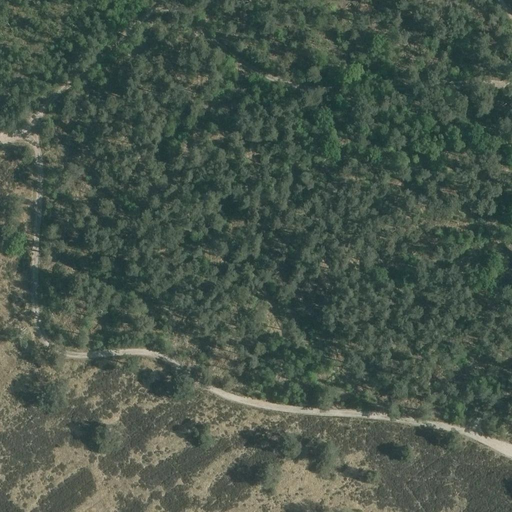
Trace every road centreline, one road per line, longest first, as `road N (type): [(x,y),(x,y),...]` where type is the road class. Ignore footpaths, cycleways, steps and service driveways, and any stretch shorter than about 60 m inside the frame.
road 1 (track): [(511,453),(416,421),(220,395),(162,354),(70,353),(47,343),(34,281),(36,119),(0,141)]
road 2 (track): [(173,0),(219,44),(292,87),(330,93),(511,84)]
road 3 (track): [(36,119),(164,0)]
